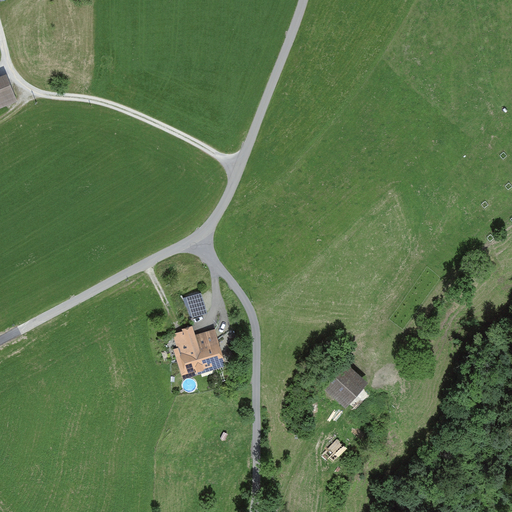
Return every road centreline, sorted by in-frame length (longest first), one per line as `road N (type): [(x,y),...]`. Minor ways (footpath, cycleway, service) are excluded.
road 1 (unclassified): [(248,511),(253,324),(215,265),(189,242)]
road 2 (unclassified): [(189,242),(227,189),(300,0)]
road 3 (unclassified): [(189,242),(0,339)]
